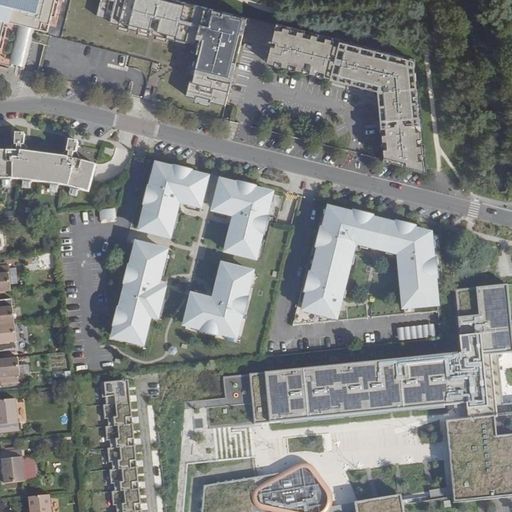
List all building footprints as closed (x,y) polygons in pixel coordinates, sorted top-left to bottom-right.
[(1,17),(7,18),(11,3),(29,8),(31,0),(0,0),(0,17),(1,18),(1,17)] [(0,0),(0,21),(1,18),(0,17),(0,0),(31,0),(29,8),(11,3),(7,18),(38,26),(40,19),(47,21),(52,0),(0,0)] [(129,0),(79,0),(84,6),(80,20),(108,28),(111,14),(129,3),(129,0)] [(187,105),(186,110),(218,119),(220,113),(224,114),(232,81),(228,80),(229,76),(219,73),(223,57),(233,60),(234,54),(238,55),(247,23),(242,22),(243,16),(213,9),(211,14),(205,12),(202,22),(188,18),(190,9),(185,7),(186,2),(178,0),(145,0),(138,29),(144,31),(142,36),(166,43),(162,56),(173,75),(188,79),(182,103),(187,105)] [(24,66),(35,27),(20,23),(10,63),(24,66)] [(407,166),(425,170),(424,160),(420,160),(420,153),(424,153),(423,145),(419,145),(418,138),(422,138),(422,130),(418,131),(417,124),(421,124),(420,116),(416,116),(416,110),(420,109),(419,101),(415,102),(414,95),(418,95),(417,87),(414,87),(413,80),(417,80),(416,72),(412,73),(412,71),(405,60),(404,60),(404,57),(397,55),(396,59),(390,57),(390,53),(383,51),(382,55),(375,53),(376,50),(369,48),(368,51),(361,50),(362,46),(355,44),(354,48),(347,46),(348,43),(341,41),(339,44),(333,43),(334,39),(326,37),(326,41),(319,39),(320,35),(313,33),(311,38),(305,36),(306,32),(298,30),(298,34),(291,32),(292,28),(284,26),(283,30),(276,29),(273,42),(277,43),(276,46),(272,46),(267,63),(275,65),(276,61),(283,63),(282,66),(289,68),(290,64),(297,66),(296,70),(303,72),(304,68),(311,69),(310,73),(318,75),(318,71),(325,73),(324,77),(331,79),(332,75),(339,76),(338,80),(346,82),(347,78),(353,80),(353,84),(360,86),(361,82),(367,83),(366,87),(379,90),(379,99),(383,98),(384,105),(380,105),(381,113),(385,113),(385,119),(381,120),(382,127),(386,127),(387,134),(383,134),(383,142),(387,141),(388,148),(384,149),(385,157),(389,156),(389,161),(404,165),(403,161),(407,161),(407,166)] [(107,63),(125,66),(127,55),(109,51),(107,63)] [(415,59),(404,57),(404,60),(405,60),(412,71),(412,73),(416,72),(415,59)] [(0,177),(0,178),(3,181),(10,181),(12,178),(22,179),(24,181),(31,182),(33,180),(49,182),(52,185),(58,186),(61,183),(70,185),(71,188),(78,189),(80,188),(89,190),(94,172),(96,162),(83,159),(77,148),(78,139),(70,137),(68,146),(59,155),(31,151),(25,142),(25,133),(15,132),(15,141),(7,150),(0,149),(0,177)] [(197,203),(202,204),(209,179),(158,166),(157,170),(156,176),(151,194),(149,204),(143,231),(172,238),(174,229),(178,215),(181,203),(197,207),(197,203)] [(271,203),(272,197),(273,194),(222,182),(216,208),(221,209),(220,212),(237,216),(234,229),(230,244),(228,253),(257,260),(264,231),(266,222),(271,203)] [(116,207),(101,209),(101,218),(117,216),(116,207)] [(439,307),(438,293),(437,279),(436,263),(435,250),(434,242),(433,235),(412,231),(401,228),(392,226),(391,229),(379,226),(379,223),(370,220),(359,217),(331,210),(330,213),(328,220),(324,235),(321,246),(318,259),(321,259),(318,272),(315,271),(312,280),(310,291),(308,299),(311,299),(307,313),(338,321),(343,299),(345,292),(352,267),(354,259),(355,256),(353,256),(356,245),(363,247),(370,248),(373,249),(373,246),(386,249),(385,252),(388,253),(395,255),(403,257),(404,267),(402,267),(402,270),(403,277),(404,290),(406,290),(408,303),(414,302),(415,309),(439,307)] [(161,316),(164,301),(167,290),(160,288),(168,253),(139,245),(133,272),(131,280),(127,295),(125,303),(123,314),(121,323),(117,338),(146,345),(153,317),(160,319),(161,316)] [(13,282),(11,266),(11,263),(0,263),(0,289),(13,288),(13,282)] [(18,265),(11,266),(13,282),(20,281),(18,265)] [(245,312),(247,302),(254,274),(224,267),(222,275),(218,290),(216,302),(195,297),(188,326),(194,327),(202,329),(214,332),(217,333),(226,335),(233,337),(238,338),(245,312)] [(511,323),(509,285),(476,289),(479,315),(457,318),(461,352),(263,372),(269,423),(468,403),(468,409),(487,406),(483,354),(511,351),(511,323)] [(406,310),(415,309),(414,302),(408,303),(406,290),(404,290),(406,310)] [(0,323),(17,322),(14,296),(0,297),(0,323)] [(17,322),(0,323),(0,348),(20,347),(17,322)] [(4,383),(23,380),(21,355),(0,356),(0,375),(3,375),(4,383)] [(117,511),(142,511),(127,380),(103,383),(117,511)] [(19,396),(0,397),(0,413),(2,430),(22,428),(19,396)] [(495,416),(445,420),(451,486),(446,487),(436,489),(429,490),(403,494),(397,495),(380,498),(374,499),(360,502),(332,507),(334,502),(334,496),(332,491),(329,487),(314,467),(311,464),(306,462),(301,462),(297,465),(279,474),(203,485),(200,511),(403,511),(402,505),(453,496),(453,503),(511,496),(511,434),(497,436),(495,416)] [(24,446),(4,449),(8,481),(28,478),(24,446)] [(55,511),(53,491),(32,493),(34,511),(55,511)]
